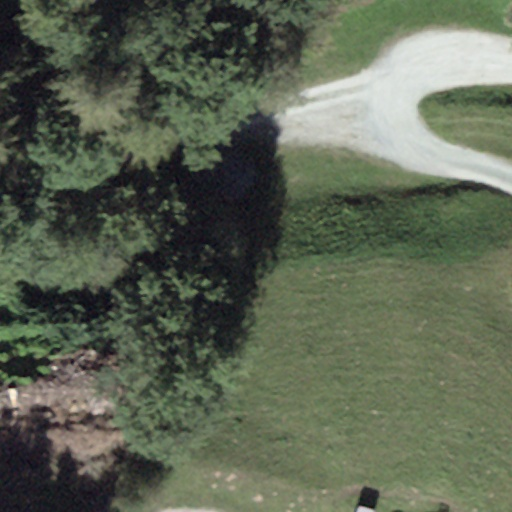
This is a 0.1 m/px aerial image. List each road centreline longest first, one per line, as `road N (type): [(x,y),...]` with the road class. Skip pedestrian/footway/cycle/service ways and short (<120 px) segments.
road 1 (track): [(511,73),(0,165)]
road 2 (track): [(511,160),(453,136),(393,95)]
